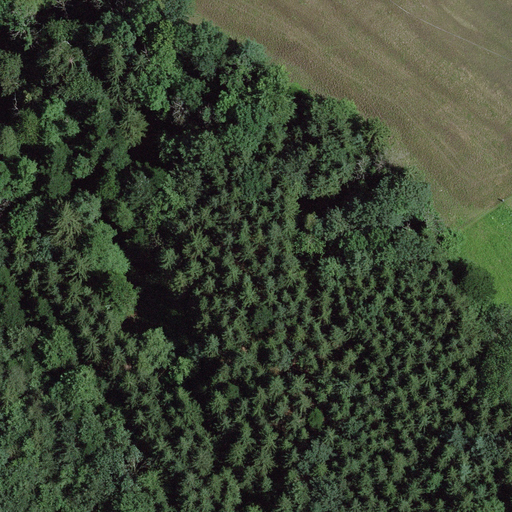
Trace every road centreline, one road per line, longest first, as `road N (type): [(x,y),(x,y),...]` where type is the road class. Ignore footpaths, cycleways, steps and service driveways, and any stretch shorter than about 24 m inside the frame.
road 1 (track): [(146,511),(74,424),(0,286)]
road 2 (track): [(349,315),(437,511)]
